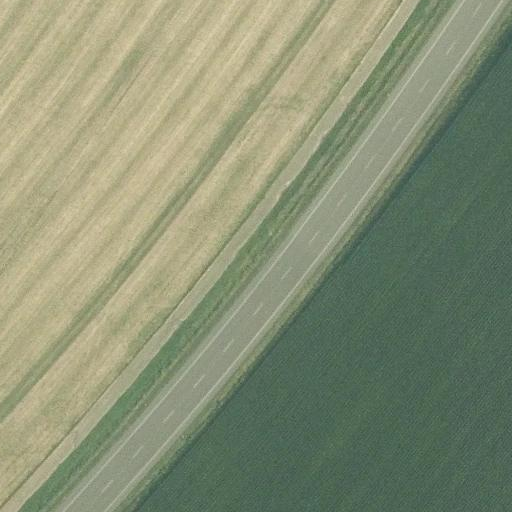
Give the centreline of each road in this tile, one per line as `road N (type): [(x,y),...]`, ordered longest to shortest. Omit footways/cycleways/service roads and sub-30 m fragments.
road 1 (unclassified): [(6,511),(234,254),(417,0)]
road 2 (secondary): [(486,0),(247,324),(83,511)]
